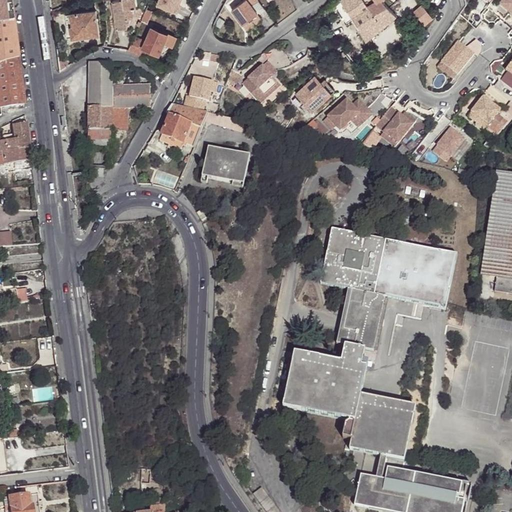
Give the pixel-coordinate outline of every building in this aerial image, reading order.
[(115,1),(118,30),(129,29),(128,24),(131,24),(131,19),(134,17),(135,15),(135,12),(137,11),(137,10),(138,10),(137,0),(124,0),(115,1)] [(177,2),(172,0),(158,0),(157,4),(177,13),(180,5),(179,4),(176,4),(177,2)] [(264,9),(257,0),(245,0),(231,11),(242,26),(257,14),(264,9)] [(382,0),(373,0),(376,3),(368,8),(362,0),(343,0),(340,2),(367,41),(395,17),(387,8),(381,1),(382,0)] [(511,0),(504,0),(502,3),(511,11),(511,0)] [(0,63),(17,59),(10,1),(0,2),(0,63)] [(511,15),(511,11),(502,3),(494,13),(500,18),(504,22),(511,14),(511,15)] [(425,6),(417,12),(428,25),(436,19),(425,6)] [(152,12),(146,9),(141,21),(142,21),(148,23),(152,12)] [(96,12),(71,15),(73,28),(70,29),(71,37),(72,39),(99,35),(96,12)] [(257,14),(242,26),(246,30),(261,19),(257,14)] [(476,27),(482,19),(476,15),(470,23),(473,25),(476,27)] [(141,21),(134,37),(135,37),(142,21),(141,21)] [(144,48),(145,49),(160,54),(165,43),(169,34),(153,28),(146,42),(144,48)] [(169,34),(165,43),(173,47),(178,38),(169,34)] [(134,37),(128,51),(141,56),(145,49),(144,48),(146,42),(144,41),(135,37),(134,37)] [(457,40),(436,68),(455,82),(476,55),(459,42),(457,40)] [(209,63),(219,65),(220,58),(210,57),(209,63)] [(0,108),(23,105),(17,59),(0,63),(0,108)] [(268,62),(264,66),(274,77),(278,73),(276,70),(268,62)] [(113,65),(90,65),(88,132),(111,132),(112,111),(112,89),(112,82),(113,67),(113,65)] [(264,66),(243,85),(260,103),(262,105),(282,86),(274,77),(264,66)] [(230,78),(226,89),(229,91),(243,81),(238,75),(233,72),(230,78)] [(183,108),(203,113),(205,102),(208,103),(210,93),(213,83),(194,78),(189,98),(186,97),(183,108)] [(316,78),(296,95),(313,114),(332,96),(325,88),(316,78)] [(327,85),(325,88),(332,96),(335,93),(327,85)] [(126,110),(149,110),(150,88),(123,88),(112,89),(112,111),(111,132),(126,132),(126,110)] [(501,112),(484,99),(472,114),(489,127),(490,127),(497,131),(504,121),(498,116),(501,112)] [(347,102),(328,119),(341,133),(352,123),(359,130),(373,117),(366,110),(360,115),(353,108),(347,102)] [(359,102),(353,108),(360,115),(366,110),(359,102)] [(183,108),(171,105),(165,115),(169,117),(191,126),(201,129),(204,122),(208,114),(203,113),(183,108)] [(393,109),(379,127),(387,134),(401,145),(416,126),(405,117),(393,109)] [(218,116),(208,114),(204,122),(246,136),(250,124),(218,116)] [(408,114),(405,117),(416,126),(419,122),(408,114)] [(489,127),(472,114),(469,118),(486,131),(489,127)] [(191,126),(169,117),(161,136),(183,144),(191,126)] [(28,137),(26,124),(13,126),(14,139),(28,137)] [(201,129),(191,126),(183,144),(192,148),(201,129)] [(452,131),(434,154),(446,163),(448,164),(452,159),(466,142),(452,131)] [(111,132),(88,132),(88,149),(107,150),(111,150),(111,132)] [(387,134),(384,138),(398,149),(401,145),(387,134)] [(181,149),(183,144),(161,136),(159,141),(181,149)] [(28,137),(14,139),(0,141),(0,152),(1,152),(2,158),(4,165),(5,174),(32,169),(28,137)] [(206,150),(199,179),(206,181),(230,187),(241,189),(248,160),(206,150)] [(511,176),(498,175),(484,275),(495,277),(493,292),(511,294),(511,176)] [(201,212),(197,214),(202,222),(206,220),(201,212)] [(447,304),(457,256),(362,235),(331,229),(319,285),(347,291),(341,316),(335,345),(344,347),(341,363),(331,362),(293,353),(281,407),(320,416),(349,422),(344,425),(341,439),(350,442),(348,451),(381,458),(388,460),(403,463),(415,408),(359,397),(365,369),(359,367),(363,352),(372,353),(384,298),(445,311),(447,304)] [(0,245),(11,245),(11,233),(0,233),(0,245)] [(115,275),(91,275),(93,306),(116,304),(115,275)] [(388,460),(381,458),(381,462),(376,480),(361,477),(355,506),(374,510),(380,511),(461,511),(466,486),(386,469),(387,463),(388,460)] [(148,484),(148,470),(140,470),(140,484),(148,484)] [(278,511),(262,488),(255,494),(267,511),(278,511)] [(29,506),(28,495),(10,497),(11,511),(32,511),(32,506),(29,506)] [(163,511),(163,499),(150,500),(149,511),(163,511)]
